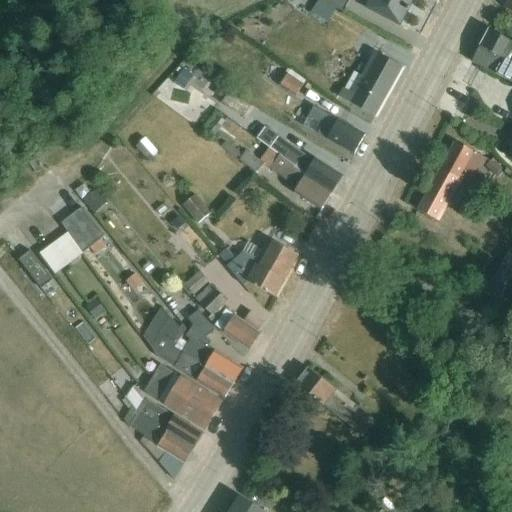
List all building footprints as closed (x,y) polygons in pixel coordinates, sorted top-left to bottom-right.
[(321,0),(344,13),(350,0),(321,0)] [(370,0),(366,8),(400,26),(413,0),(370,0)] [(511,43),(489,32),(472,63),(511,83),(511,43)] [(375,118),(403,69),(375,53),(361,77),(354,73),(345,90),(343,89),(339,98),(375,118)] [(185,91),(199,75),(189,66),(175,82),(185,91)] [(288,76),(280,88),(295,98),(303,86),(288,76)] [(187,93),(173,90),(170,102),(185,105),(187,93)] [(251,107),(229,93),(222,104),(244,118),(251,107)] [(354,155),(365,137),(314,109),(304,127),(354,155)] [(314,163),(266,128),(257,140),(270,149),(332,195),(333,195),(343,178),(316,160),(314,163)] [(159,153),(146,139),(136,148),(149,162),(159,153)] [(222,148),(257,175),(264,165),(246,151),(243,156),(226,142),(222,148)] [(468,173),(478,179),(487,161),(456,143),(418,212),(439,223),(468,173)] [(284,182),(297,190),(294,194),(322,211),(332,195),(270,149),(262,160),(272,168),(270,170),(285,181),(284,182)] [(83,202),(94,215),(107,204),(96,191),(83,202)] [(211,214),(196,196),(183,207),(198,225),(211,214)] [(90,249),(96,257),(107,248),(101,240),(104,237),(82,209),(62,225),(68,234),(84,255),(90,249)] [(54,245),(69,265),(84,255),(68,234),(54,245)] [(276,299),(299,257),(270,241),(264,252),(249,244),(243,253),(235,261),(227,250),(219,256),(228,267),(227,268),(244,287),(247,283),(276,299)] [(69,265),(54,245),(39,255),(56,275),(69,265)] [(511,251),(482,297),(500,308),(511,288),(511,251)] [(20,260),(42,290),(53,281),(30,252),(20,260)] [(141,293),(152,287),(143,271),(132,278),(141,293)] [(201,272),(185,286),(194,296),(210,283),(201,272)] [(251,313),(244,323),(226,311),(223,315),(219,311),(227,303),(210,286),(195,300),(212,316),(208,320),(215,327),(215,328),(250,352),(261,336),(258,334),(266,323),(251,313)] [(181,292),(174,303),(187,311),(193,300),(181,292)] [(108,331),(119,324),(103,301),(93,308),(108,331)] [(186,330),(182,326),(180,330),(162,309),(144,337),(159,359),(166,363),(175,348),(180,340),(186,330)] [(207,348),(209,343),(204,339),(215,331),(199,311),(189,320),(194,327),(187,338),(191,340),(188,345),(180,340),(175,348),(234,385),(243,370),(207,348)] [(225,400),(234,385),(175,348),(166,363),(225,400)] [(214,417),(223,403),(161,366),(152,380),(214,417)] [(363,438),(375,423),(309,370),(296,386),(363,438)] [(205,432),(214,417),(152,380),(145,392),(150,397),(164,406),(163,407),(205,432)] [(194,450),(203,435),(148,401),(134,388),(123,403),(129,412),(194,450)] [(175,481),(194,450),(129,412),(124,421),(129,428),(144,437),(140,443),(175,481)] [(263,511),(240,498),(231,511),(263,511)]
